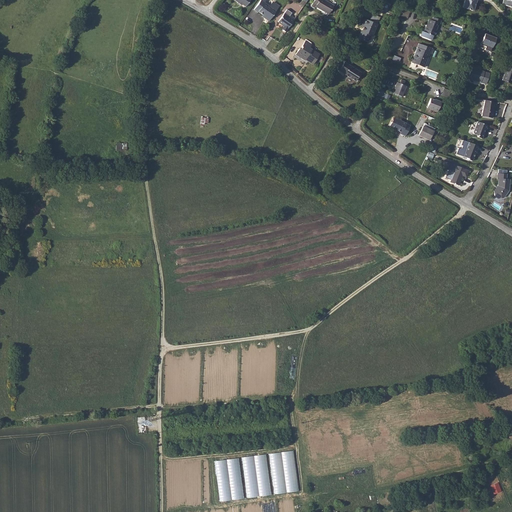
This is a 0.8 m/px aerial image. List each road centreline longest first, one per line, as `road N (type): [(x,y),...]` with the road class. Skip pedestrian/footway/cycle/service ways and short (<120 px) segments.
road 1 (track): [(160,511),(160,271),(134,63),(154,0)]
road 2 (track): [(162,346),(309,329),(468,205)]
road 3 (residential): [(355,130),(245,38),(183,0)]
road 4 (residential): [(466,203),(355,130)]
